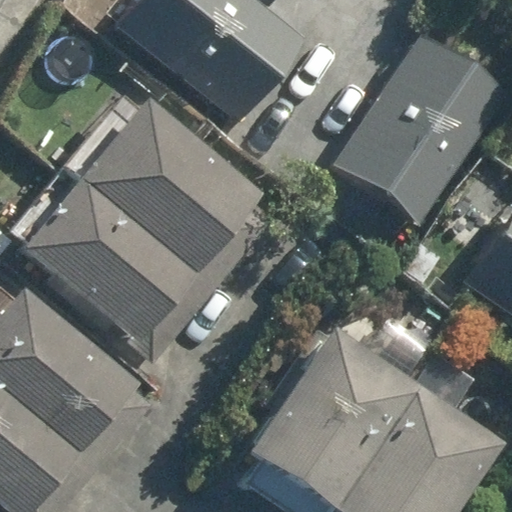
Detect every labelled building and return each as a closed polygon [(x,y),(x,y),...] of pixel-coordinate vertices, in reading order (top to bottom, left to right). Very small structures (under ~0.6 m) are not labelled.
[(219,0),(119,0),(92,53),(219,117),(267,24),(219,0)] [(309,167),(400,225),(479,102),(388,45),(309,167)] [(120,103),(0,239),(0,262),(105,354),(236,203),(120,103)] [(511,226),(487,214),(439,307),(511,344),(511,226)] [(40,511),(123,409),(4,314),(0,317),(0,511),(40,511)] [(206,464),(279,511),(430,511),(469,454),(290,337),(206,464)]
